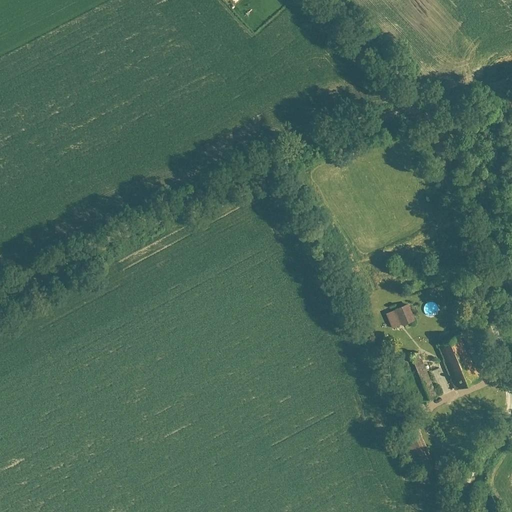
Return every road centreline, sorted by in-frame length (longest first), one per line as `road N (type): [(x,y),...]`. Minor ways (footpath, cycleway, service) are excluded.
road 1 (unclassified): [(0,296),(229,176),(421,99)]
road 2 (unclassified): [(421,99),(498,332),(499,415),(458,482),(454,511)]
road 3 (unclassified): [(322,0),(421,99)]
